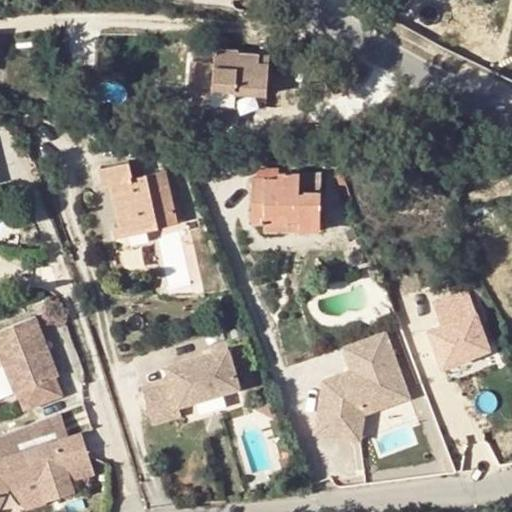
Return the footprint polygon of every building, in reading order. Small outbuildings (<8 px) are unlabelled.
[(239,50),(216,49),(213,105),(236,106),(236,93),(267,95),(269,63),(260,63),(261,55),(240,53),(239,50)] [(269,55),(261,55),(260,63),(269,63),(269,55)] [(236,93),(236,106),(266,107),(267,95),(236,93)] [(211,150),(211,160),(211,173),(234,174),(235,150),(211,150)] [(211,173),(211,160),(198,160),(197,173),(211,173)] [(157,219),(158,226),(176,222),(164,171),(133,178),(130,164),(100,171),(104,187),(111,185),(121,227),(157,219)] [(300,220),(300,231),(320,231),(321,192),(301,192),(301,175),(279,174),(279,179),(254,179),(254,223),(266,224),(289,224),(290,220),(300,220)] [(321,176),(301,175),(301,192),(321,192),(321,176)] [(157,219),(121,227),(115,229),(117,236),(158,226),(157,219)] [(266,231),(300,231),(300,220),(290,220),(289,224),(266,224),(266,231)] [(428,325),(442,367),(493,349),(472,287),(434,300),(441,321),(428,325)] [(0,323),(0,352),(13,385),(57,368),(34,310),(0,323)] [(346,372),(325,380),(315,431),(342,436),(348,408),(365,401),(369,412),(410,397),(387,331),(344,346),(353,370),(355,376),(348,379),(346,372)] [(231,345),(170,364),(175,378),(146,387),(157,420),(185,411),(182,402),(243,383),(231,345)] [(353,370),(346,372),(348,379),(355,376),(353,370)] [(51,371),(22,382),(29,400),(58,389),(51,371)] [(365,413),(369,412),(365,401),(348,408),(342,436),(360,439),(365,413)] [(82,428),(56,435),(57,441),(33,448),(32,443),(0,452),(0,485),(5,477),(37,467),(39,473),(41,481),(51,478),(55,492),(75,486),(72,475),(94,468),(82,428)] [(56,435),(32,443),(33,448),(57,441),(56,435)] [(0,498),(10,482),(39,473),(37,467),(5,477),(0,485),(0,498)] [(46,495),(55,492),(51,478),(41,481),(46,495)]
